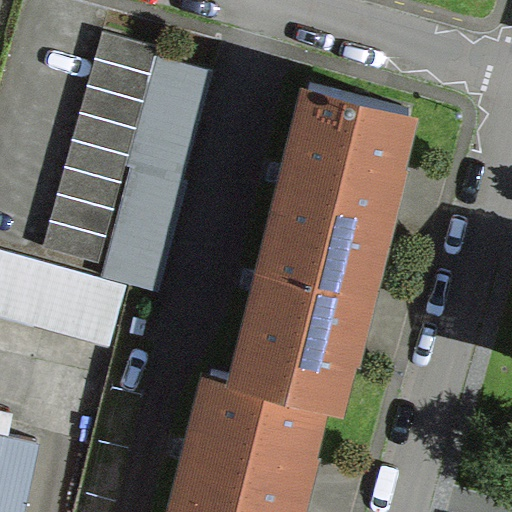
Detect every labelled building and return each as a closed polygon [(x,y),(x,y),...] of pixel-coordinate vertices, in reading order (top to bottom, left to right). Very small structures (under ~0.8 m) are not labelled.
[(161,45),(104,29),(44,244),(100,260),(127,162),(158,53),(161,45)] [(158,53),(127,162),(133,164),(185,178),(214,68),(158,53)] [(312,83),(239,376),(317,395),(335,399),(348,348),(353,349),(364,326),(353,324),(359,300),(370,303),(371,278),(366,277),(378,230),(384,231),(393,209),(383,206),(389,181),(399,183),(402,156),(396,155),(408,106),(312,83)] [(185,178),(133,164),(104,275),(128,281),(159,289),(188,179),(185,178)] [(383,206),(393,209),(397,196),(399,183),(389,181),(383,206)] [(0,309),(112,340),(128,281),(104,275),(0,245),(0,309)] [(359,300),(353,324),(364,326),(368,315),(370,303),(359,300)] [(213,369),(177,511),(301,511),(304,502),(293,499),(298,476),(309,479),(311,453),(304,451),(317,395),(239,376),(213,369)] [(0,511),(22,511),(38,437),(0,428),(0,511)] [(308,491),(309,479),(298,476),(293,499),(304,502),(308,491)]
